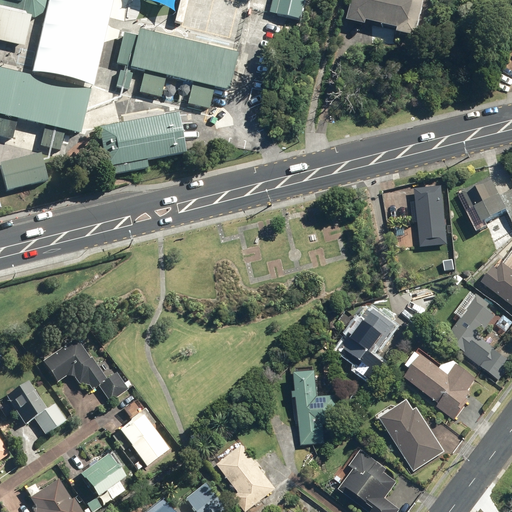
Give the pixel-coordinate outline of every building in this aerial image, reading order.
[(0,0),(0,7),(36,16),(45,9),(47,0),(0,0)] [(280,0),(278,15),(301,20),(304,0),(280,0)] [(423,0),(350,0),(343,27),(415,43),(423,0)] [(0,11),(0,39),(27,46),(33,19),(0,11)] [(138,35),(124,32),(112,82),(130,86),(134,67),(145,70),(141,90),(162,95),(167,75),(193,81),(188,101),(211,106),(215,87),(229,90),(238,52),(139,29),(138,35)] [(93,87),(0,65),(0,132),(13,136),(17,118),(46,124),(41,143),(62,148),(66,129),(82,133),(93,87)] [(180,111),(101,126),(110,174),(148,167),(146,160),(188,152),(180,111)] [(43,152),(0,163),(8,193),(51,182),(43,152)] [(466,213),(467,215),(464,216),(475,235),(485,230),(483,225),(506,214),(511,224),(511,223),(511,191),(499,199),(490,180),(458,196),(466,212),(466,213)] [(418,190),(422,249),(449,247),(446,189),(418,190)] [(408,202),(385,205),(387,228),(411,226),(408,202)] [(511,274),(500,267),(495,273),(491,270),(479,286),(511,310),(511,274)] [(443,340),(497,383),(511,363),(479,340),(497,314),(470,294),(452,316),(457,322),(443,340)] [(384,367),(372,358),(396,327),(371,308),(336,354),(358,370),(356,373),(371,384),(384,367)] [(78,338),(75,341),(46,361),(61,382),(69,376),(77,378),(82,384),(91,385),(94,390),(100,386),(111,402),(129,389),(117,373),(108,379),(78,338)] [(417,360),(398,387),(454,425),(473,398),(469,396),(466,393),(473,382),(453,368),(445,380),(417,360)] [(305,446),(328,445),(327,427),(343,426),(341,400),(323,402),(321,375),(300,377),(303,430),(304,430),(305,446)] [(49,409),(32,382),(9,396),(28,425),(36,419),(47,434),(68,420),(56,404),(49,409)] [(378,421),(412,473),(442,454),(415,413),(411,414),(405,404),(378,421)] [(149,470),(172,453),(142,415),(120,432),(149,470)] [(236,499),(246,511),(252,511),(267,500),(267,499),(278,489),(243,451),(221,468),(243,494),(236,499)] [(396,511),(397,511),(383,502),(395,486),(383,478),(386,475),(357,453),(345,468),(342,466),(331,480),(339,490),(336,493),(362,511),(396,511)] [(128,480),(109,454),(81,476),(100,501),(128,480)] [(28,511),(86,511),(62,478),(24,505),(28,511)] [(209,484),(188,498),(198,511),(219,511),(226,507),(209,484)] [(148,511),(175,511),(165,499),(148,511)]
